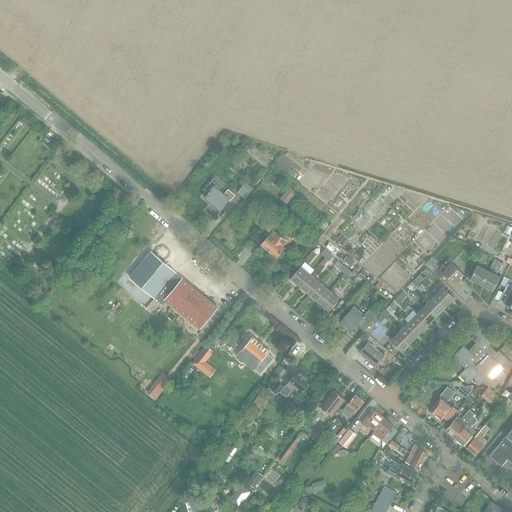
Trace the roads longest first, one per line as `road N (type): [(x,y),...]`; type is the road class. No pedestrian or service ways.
road 1 (residential): [(384,398),(56,125)]
road 2 (residential): [(384,398),(467,313),(511,326)]
